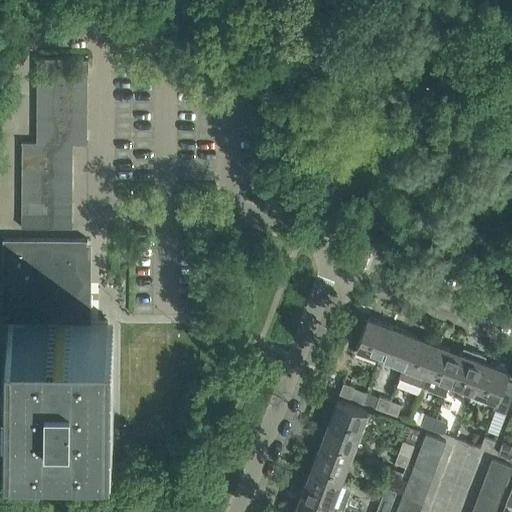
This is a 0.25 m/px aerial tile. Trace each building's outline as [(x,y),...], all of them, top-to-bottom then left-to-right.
[(62,58),(36,58),(36,70),(62,70),(62,58)] [(88,70),(88,58),(65,59),(65,71),(88,70)] [(62,70),(36,70),(36,82),(62,83),(62,71),(62,70)] [(88,71),(62,71),(62,83),(88,83),(88,71)] [(36,82),(36,94),(62,94),(62,83),(36,82)] [(62,94),(88,94),(88,83),(62,83),(62,94)] [(36,94),(36,106),(62,106),(62,94),(36,94)] [(62,106),(88,107),(88,94),(62,94),(62,106)] [(36,106),(36,118),(62,118),(62,106),(36,106)] [(62,118),(88,119),(88,107),(62,106),(62,118)] [(36,118),(36,130),(61,130),(62,118),(36,118)] [(61,130),(88,131),(88,119),(62,118),(61,130)] [(36,130),(36,142),(36,143),(48,143),(61,143),(61,130),(36,130)] [(72,144),(88,145),(88,131),(61,130),(61,143),(72,143),(72,144)] [(36,142),(22,142),(22,154),(48,155),(48,143),(36,143),(36,142)] [(72,143),(61,143),(48,143),(48,155),(72,155),(72,144),(72,143)] [(22,154),(22,167),(48,167),(48,155),(22,154)] [(48,167),(72,167),(72,155),(48,155),(48,167)] [(22,167),(22,179),(47,179),(48,167),(22,167)] [(47,179),(72,179),(72,167),(48,167),(47,179)] [(22,179),(22,191),(47,191),(47,179),(22,179)] [(47,191),(72,191),(72,179),(47,179),(47,191)] [(22,191),(22,203),(47,203),(47,191),(22,191)] [(47,203),(72,203),(72,191),(47,191),(47,203)] [(22,203),(22,214),(47,215),(47,203),(22,203)] [(47,215),(72,215),(72,203),(47,203),(47,215)] [(22,214),(22,228),(47,228),(47,215),(22,214)] [(47,228),(72,228),(72,215),(47,215),(47,228)] [(13,435),(107,436),(108,322),(77,322),(77,284),(87,284),(87,239),(3,238),(2,322),(13,323),(13,435)] [(368,317),(357,347),(381,357),(393,326),(368,317)] [(404,365),(416,335),(393,326),(381,357),(404,365)] [(424,384),(439,344),(416,335),(404,365),(401,376),(424,384)] [(446,393),(450,383),(462,352),(439,344),(424,384),(446,393)] [(462,352),(450,383),(474,392),(486,361),(484,360),(486,356),(472,351),(470,355),(462,352)] [(511,379),(506,377),(509,370),(486,361),(474,392),(496,400),(493,407),(506,412),(511,395),(511,379)] [(339,394),(350,398),(355,387),(343,383),(339,394)] [(446,418),(450,404),(414,395),(410,409),(446,418)] [(387,412),(391,401),(379,396),(375,407),(387,412)] [(367,412),(337,400),(327,425),(358,436),(367,412)] [(397,415),(401,404),(391,401),(387,412),(397,415)] [(426,413),(422,425),(433,429),(437,418),(426,413)] [(444,433),(448,422),(437,418),(433,429),(444,433)] [(358,436),(327,425),(319,448),(349,460),(358,436)] [(420,431),(410,427),(405,440),(404,439),(399,452),(410,456),(420,431)] [(446,441),(426,434),(422,445),(442,452),(446,441)] [(485,436),(480,447),(491,451),(495,440),(485,436)] [(498,454),(509,458),(511,450),(511,446),(503,443),(498,454)] [(418,455),(438,462),(442,452),(422,445),(418,455)] [(349,460),(319,448),(310,471),(340,483),(349,460)] [(396,461),(407,465),(410,456),(399,452),(396,461)] [(414,465),(434,473),(438,462),(418,455),(414,465)] [(511,467),(511,466),(492,459),(489,470),(508,477),(511,467)] [(410,475),(430,483),(434,473),(414,465),(410,475)] [(485,480),(504,488),(508,477),(489,470),(485,480)] [(351,487),(340,483),(310,471),(301,494),(332,506),(343,510),(351,487)] [(406,486),(426,493),(430,483),(410,475),(406,486)] [(481,490),(500,498),(504,488),(485,480),(481,490)] [(403,496),(422,504),(426,493),(406,486),(403,496)] [(397,492),(386,488),(382,498),(393,503),(397,492)] [(477,501),(496,508),(500,498),(481,490),(477,501)] [(329,511),(332,506),(301,494),(294,511),(329,511)] [(419,511),(422,504),(403,496),(399,506),(413,511),(419,511)] [(382,498),(378,507),(389,511),(393,503),(382,498)] [(473,511),(475,511),(494,511),(496,508),(477,501),(473,511)]
